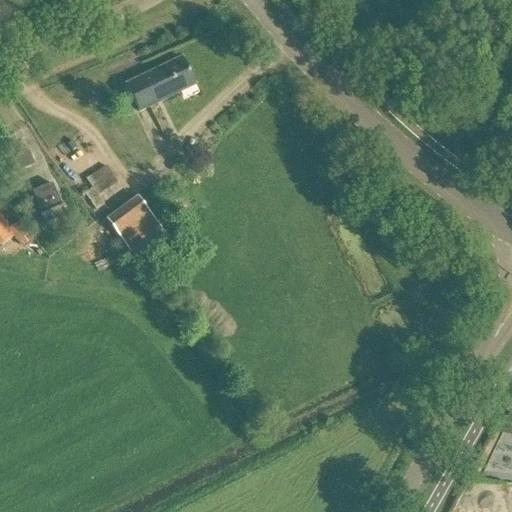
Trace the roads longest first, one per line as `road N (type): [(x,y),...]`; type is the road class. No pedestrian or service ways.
road 1 (tertiary): [(511,233),(356,109),(257,0)]
road 2 (tertiary): [(396,511),(511,309)]
road 3 (unclassified): [(0,67),(158,0)]
